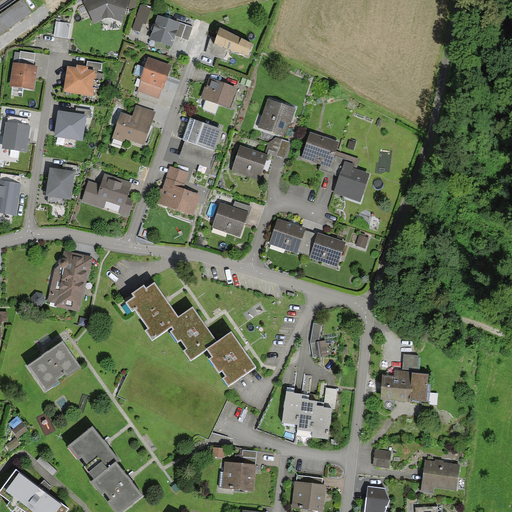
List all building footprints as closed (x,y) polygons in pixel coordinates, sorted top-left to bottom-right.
[(22,0),(20,0),(0,14),(0,35),(31,13),(22,0)] [(88,0),(83,3),(95,25),(104,20),(112,20),(122,23),(130,0),(88,0)] [(152,9),(141,5),(133,30),(140,33),(143,24),(147,26),(152,9)] [(178,23),(159,16),(150,41),(172,48),(176,37),(188,41),(193,27),(179,22),(178,23)] [(70,24),(56,23),(55,37),(69,39),(70,24)] [(206,53),(227,62),(231,52),(248,57),(253,46),(220,31),(217,40),(212,39),(206,53)] [(19,65),(14,64),(11,87),(34,90),(36,76),(37,68),(34,67),(36,54),(21,52),(19,65)] [(167,79),(172,66),(149,57),(140,81),(141,82),(138,91),(158,98),(162,89),(163,89),(167,79)] [(84,68),(78,67),(77,70),(69,68),(65,91),(91,95),(94,79),(96,79),(98,70),(101,70),(102,64),(88,62),(87,69),(84,68)] [(230,110),(237,89),(225,85),(210,80),(207,89),(205,88),(201,100),(230,110)] [(296,110),(267,101),(258,129),(283,137),(288,124),(291,125),(296,110)] [(144,147),(155,113),(136,107),(133,117),(122,113),(113,140),(124,144),(125,141),(144,147)] [(70,114),(59,113),(55,138),(83,142),(87,119),(91,119),(92,111),(82,110),(81,116),(70,114)] [(8,124),(6,124),(2,149),(27,153),(29,142),(31,128),(28,127),(29,121),(9,118),(8,124)] [(182,142),(186,143),(214,152),(223,131),(201,123),(190,119),(182,142)] [(339,143),(311,133),(302,158),(322,165),(330,168),(336,152),(339,143)] [(283,160),(290,143),(277,138),(269,144),(265,155),(269,156),(268,158),(273,160),(274,156),(283,160)] [(209,169),(214,152),(186,143),(180,159),(209,169)] [(265,155),(241,146),(232,171),(260,181),(268,158),(269,156),(265,155)] [(330,168),(322,165),(320,170),(340,177),(345,163),(354,167),(358,168),(360,160),(336,152),(330,168)] [(354,167),(345,163),(340,177),(334,193),(361,203),(371,175),(353,169),(354,167)] [(188,174),(172,168),(164,191),(162,190),(157,203),(193,216),(200,197),(182,190),(188,174)] [(71,201),(75,174),(50,170),(48,184),(46,197),(48,198),(47,203),(66,206),(66,200),(71,201)] [(21,177),(2,174),(1,182),(0,182),(0,214),(16,217),(20,193),(21,186),(19,185),(21,177)] [(102,185),(89,181),(82,201),(128,216),(134,198),(129,196),(133,184),(118,179),(105,175),(102,185)] [(233,208),(221,204),(213,229),(241,239),(252,207),(235,201),(233,208)] [(339,262),(345,243),(324,236),(322,241),(320,240),(302,233),(299,232),(300,229),(278,221),(272,239),(287,244),(286,248),(323,261),(324,257),(339,262)] [(66,271),(57,269),(50,299),(58,301),(57,304),(77,309),(88,266),(68,261),(66,271)] [(194,359),(207,350),(232,385),(255,369),(242,351),(232,336),(218,345),(204,325),(193,309),(179,319),(167,300),(155,283),(129,301),(150,331),(149,332),(155,340),(173,328),(194,359)] [(0,311),(0,340),(2,340),(3,323),(9,323),(9,312),(0,311)] [(322,326),(314,325),(311,342),(314,358),(328,356),(326,341),(319,343),(322,326)] [(27,366),(45,393),(59,383),(58,381),(63,377),(65,380),(81,369),(63,342),(27,366)] [(404,355),(402,372),(413,373),(413,375),(417,375),(419,357),(404,355)] [(394,377),(383,376),(381,400),(412,403),(426,404),(429,376),(417,375),(413,375),(413,373),(402,372),(400,372),(394,371),(394,377)] [(322,408),(317,407),(318,402),(307,401),(302,400),(303,393),(292,392),(286,391),(283,419),(299,420),(299,427),(314,428),(314,433),(330,434),(333,409),(322,408)] [(22,423),(12,430),(18,438),(28,431),(22,423)] [(94,428),(70,447),(80,460),(84,457),(90,465),(86,467),(97,481),(95,483),(104,495),(107,493),(113,502),(111,504),(117,511),(125,511),(144,498),(129,479),(116,463),(119,460),(106,444),(94,428)] [(15,439),(7,445),(11,451),(20,445),(15,439)] [(224,450),(215,449),(214,458),(224,458),(224,450)] [(243,450),(241,465),(225,463),(223,489),(253,491),(257,452),(243,450)] [(391,452),(375,450),(373,467),(389,469),(391,452)] [(41,457),(38,462),(53,476),(57,471),(41,457)] [(438,463),(425,461),(423,492),(433,493),(434,488),(458,490),(460,465),(438,463)] [(68,511),(69,511),(16,473),(0,495),(0,497),(10,504),(7,509),(10,511),(14,511),(18,509),(22,511),(68,511)] [(297,482),(295,482),(291,509),(313,511),(322,511),(326,487),(322,486),(323,480),(298,476),(297,482)] [(385,490),(368,488),(365,511),(385,511),(390,502),(385,490)]
